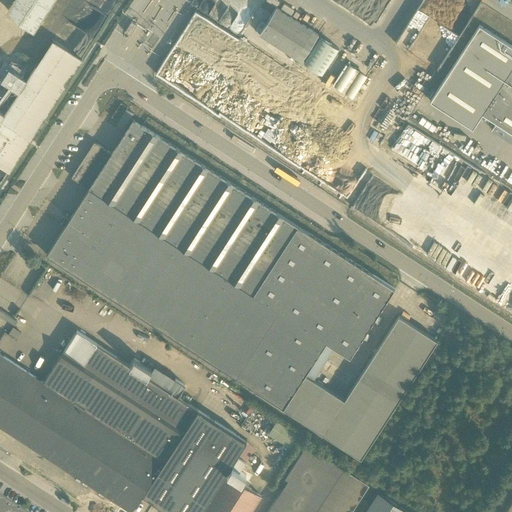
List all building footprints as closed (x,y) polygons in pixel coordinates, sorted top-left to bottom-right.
[(12,0),(5,10),(34,29),(53,0),(12,0)] [(259,34),(301,61),(319,34),(277,7),(259,34)] [(137,25),(132,21),(125,31),(130,35),(137,25)] [(511,46),(479,25),(430,101),(473,129),(483,113),(496,122),(491,129),(511,142),(511,46)] [(320,37),(304,62),(323,75),(339,49),(320,37)] [(0,164),(3,166),(9,171),(82,59),(52,40),(5,113),(0,110),(0,164)] [(166,56),(156,73),(186,92),(197,74),(166,56)] [(349,64),(348,65),(345,64),(332,85),(342,91),(355,70),(356,68),(349,64)] [(9,66),(1,78),(18,90),(26,78),(9,66)] [(366,76),(355,70),(342,91),(352,98),(366,76)] [(299,226),(143,125),(134,119),(112,153),(95,142),(72,177),(89,188),(254,295),(299,226)] [(372,191),(365,201),(511,296),(511,202),(408,135),(376,184),(373,182),(368,188),(372,191)] [(282,313),(254,295),(89,188),(69,219),(66,217),(64,221),(67,223),(47,254),(240,379),(282,313)] [(394,288),(327,244),(299,226),(254,295),(282,313),(240,379),(307,423),(318,430),(361,458),(438,340),(399,315),(345,399),(340,396),(314,379),(335,347),(350,357),(394,288)] [(0,315),(14,325),(17,321),(2,311),(0,313),(0,315)] [(0,353),(0,425),(132,511),(143,494),(170,511),(200,511),(246,441),(98,344),(85,364),(64,350),(44,382),(0,353)] [(290,448),(299,435),(277,420),(268,433),(290,448)] [(288,480),(267,511),(351,511),(369,485),(356,476),(307,444),(285,478),(288,480)] [(227,473),(202,511),(251,511),(262,496),(227,473)] [(409,511),(378,492),(364,511),(409,511)] [(20,511),(0,499),(0,511),(20,511)] [(511,511),(511,499),(503,511),(511,511)]
